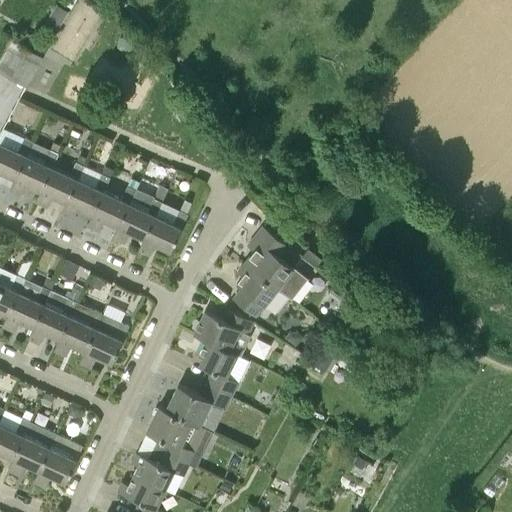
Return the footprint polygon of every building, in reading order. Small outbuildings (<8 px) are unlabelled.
[(68,12),(57,5),(41,31),(52,38),(68,12)] [(19,28),(14,37),(12,39),(42,56),(48,45),(19,28)] [(0,70),(26,85),(42,56),(12,39),(14,37),(5,32),(0,40),(0,70)] [(0,172),(1,171),(16,178),(25,158),(24,158),(26,153),(30,142),(22,139),(18,150),(0,142),(0,172)] [(48,150),(43,161),(26,153),(24,158),(25,158),(16,178),(10,189),(21,194),(27,183),(41,190),(51,169),(50,169),(57,154),(56,153),(57,151),(49,148),(48,150)] [(76,162),(83,165),(88,158),(80,154),(76,162)] [(51,169),(41,190),(36,201),(47,206),(52,195),(67,202),(83,165),(76,162),(74,161),(67,176),(51,169)] [(102,174),(109,177),(113,168),(106,164),(102,174)] [(109,177),(102,174),(83,165),(67,202),(61,213),(73,218),(78,207),(92,214),(103,192),(102,192),(109,177)] [(118,199),(103,192),(92,214),(87,225),(99,230),(104,219),(118,226),(129,203),(136,188),(135,187),(125,183),(118,199)] [(168,188),(159,184),(153,196),(162,200),(168,188)] [(130,231),(144,238),(155,215),(160,202),(162,200),(153,196),(136,188),(129,203),(118,226),(113,237),(124,242),(130,231)] [(179,210),(160,202),(155,215),(144,238),(139,249),(150,255),(156,243),(171,250),(187,214),(186,214),(179,210)] [(260,241),(244,262),(278,287),(281,290),(291,298),(309,276),(285,259),(295,247),(263,225),(254,236),(260,241)] [(72,280),(79,265),(68,260),(61,274),(72,280)] [(23,262),(18,273),(25,277),(26,277),(30,265),(23,262)] [(242,287),(233,298),(256,315),(278,287),(244,262),(238,270),(243,275),(237,283),(242,287)] [(19,290),(25,277),(18,273),(16,273),(10,286),(0,281),(0,310),(8,314),(19,290)] [(47,275),(37,298),(19,290),(8,314),(2,326),(14,331),(19,320),(33,326),(45,302),(46,302),(52,289),(51,288),(56,279),(47,275)] [(99,290),(104,280),(93,275),(89,284),(99,290)] [(68,296),(52,289),(46,302),(45,302),(33,326),(28,337),(40,343),(45,331),(59,338),(77,300),(68,296)] [(327,289),(312,315),(346,333),(360,307),(327,289)] [(94,308),(77,300),(59,338),(54,349),(66,355),(71,343),(85,350),(102,312),(94,308)] [(194,333),(206,339),(238,354),(239,353),(241,354),(257,321),(234,311),(229,321),(205,309),(194,333)] [(104,313),(102,312),(85,350),(80,361),(92,366),(97,355),(112,362),(129,326),(121,323),(121,322),(104,313)] [(295,345),(303,336),(297,330),(290,332),(285,338),(295,345)] [(325,337),(311,363),(325,370),(339,345),(325,337)] [(229,374),(238,354),(206,339),(199,354),(203,356),(200,363),(213,369),(207,381),(233,394),(240,380),(229,374)] [(227,407),(233,394),(207,381),(201,394),(179,383),(167,408),(204,426),(214,430),(225,407),(227,407)] [(50,406),(54,397),(45,392),(40,401),(50,406)] [(80,409),(71,404),(67,413),(75,417),(80,409)] [(169,441),(164,451),(190,464),(191,463),(196,465),(202,452),(194,449),(204,426),(167,408),(159,404),(147,430),(169,441)] [(33,413),(25,409),(22,416),(29,420),(33,413)] [(0,451),(13,458),(31,420),(21,416),(15,429),(0,422),(0,451)] [(31,420),(13,458),(8,469),(20,474),(25,463),(39,470),(56,432),(31,420)] [(74,440),(56,432),(39,470),(34,481),(45,486),(51,475),(66,482),(83,444),(74,440)] [(134,473),(167,489),(175,472),(184,476),(190,464),(164,451),(159,462),(137,451),(132,460),(139,464),(134,473)] [(368,463),(358,457),(354,465),(364,471),(368,463)] [(140,500),(135,510),(138,511),(164,511),(157,508),(167,489),(134,473),(129,483),(122,480),(118,490),(140,500)] [(223,480),(220,487),(229,492),(232,484),(223,480)]
